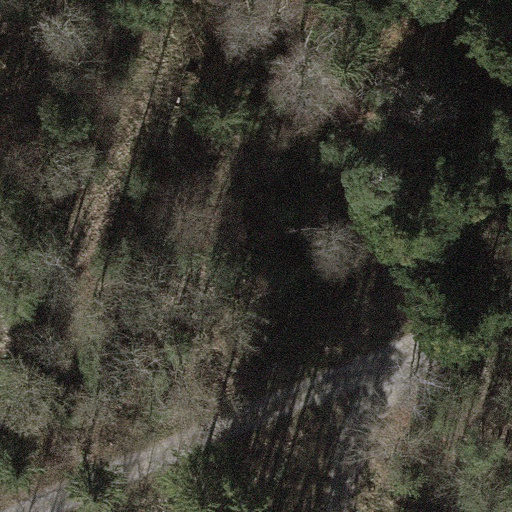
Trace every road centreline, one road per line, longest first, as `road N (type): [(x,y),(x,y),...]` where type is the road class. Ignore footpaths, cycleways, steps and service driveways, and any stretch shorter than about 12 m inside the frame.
road 1 (track): [(511,311),(42,511)]
road 2 (track): [(338,511),(346,387)]
